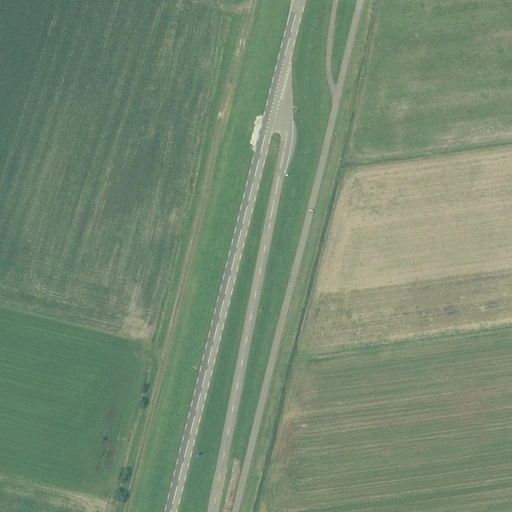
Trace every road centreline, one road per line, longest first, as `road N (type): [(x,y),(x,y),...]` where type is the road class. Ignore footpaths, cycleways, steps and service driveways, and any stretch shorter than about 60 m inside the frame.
road 1 (track): [(251,0),(123,511)]
road 2 (secondary): [(167,511),(269,105)]
road 3 (unclassified): [(212,511),(284,147),(283,125),(269,105)]
